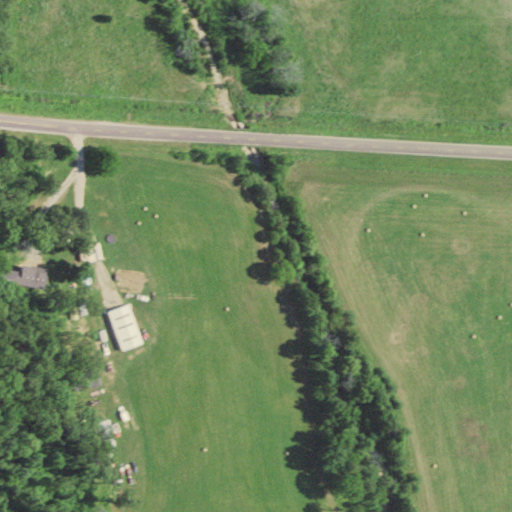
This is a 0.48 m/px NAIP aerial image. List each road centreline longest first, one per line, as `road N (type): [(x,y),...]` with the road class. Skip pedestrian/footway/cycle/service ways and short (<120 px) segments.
road 1 (tertiary): [(511,149),(0,116)]
road 2 (residential): [(431,145),(427,0)]
